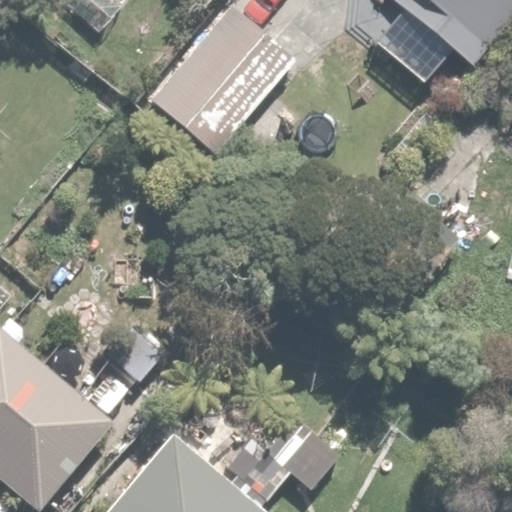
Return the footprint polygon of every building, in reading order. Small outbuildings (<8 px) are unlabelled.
[(125,8),(115,0),(59,0),(49,13),(91,48),(125,8)] [(511,0),(398,0),(475,65),(511,20),(511,0)] [(303,69),(239,10),(157,98),(221,157),(303,69)] [(0,242),(0,267),(29,293),(51,267),(10,231),(0,242)] [(0,326),(0,473),(44,508),(115,419),(0,326)] [(218,471),(171,433),(107,511),(266,511),(259,506),(290,467),(249,434),(218,471)]
